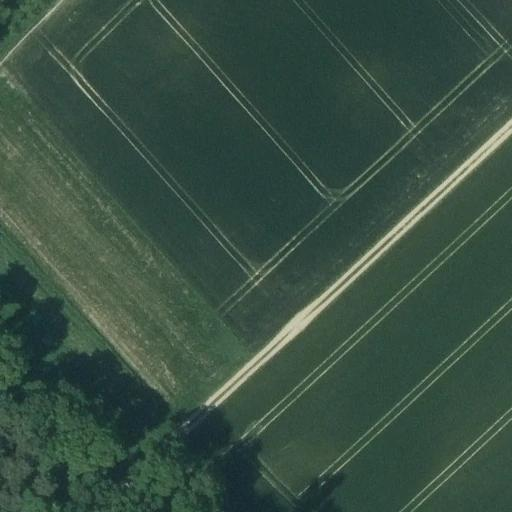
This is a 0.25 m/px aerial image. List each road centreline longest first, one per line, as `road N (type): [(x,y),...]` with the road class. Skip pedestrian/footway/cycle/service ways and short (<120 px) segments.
road 1 (track): [(511,126),(182,433)]
road 2 (track): [(182,433),(0,235)]
